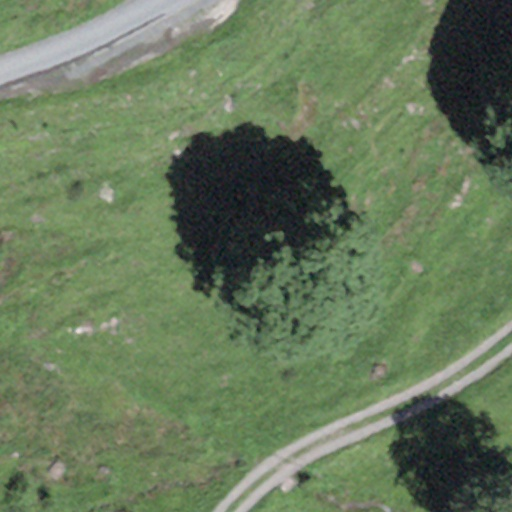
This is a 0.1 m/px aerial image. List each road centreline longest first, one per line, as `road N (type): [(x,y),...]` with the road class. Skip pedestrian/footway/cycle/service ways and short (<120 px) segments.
road 1 (track): [(243,511),(272,477),(456,394),(511,349)]
road 2 (unclassified): [(185,0),(127,35),(0,83)]
